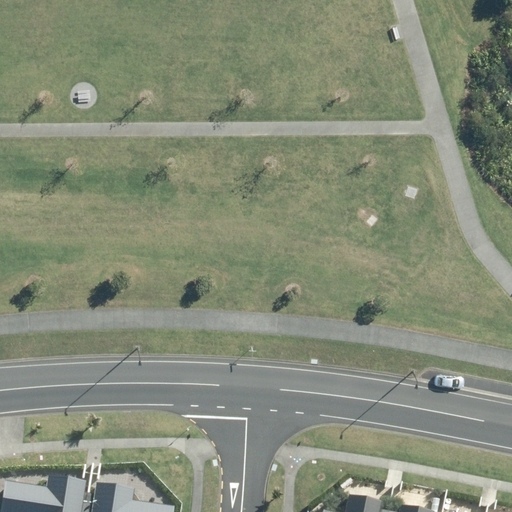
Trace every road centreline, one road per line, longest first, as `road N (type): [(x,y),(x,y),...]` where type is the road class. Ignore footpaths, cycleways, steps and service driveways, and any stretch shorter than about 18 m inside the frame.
road 1 (secondary): [(258,385),(78,379),(0,389)]
road 2 (secondary): [(511,429),(258,385)]
road 3 (residential): [(241,511),(258,385)]
